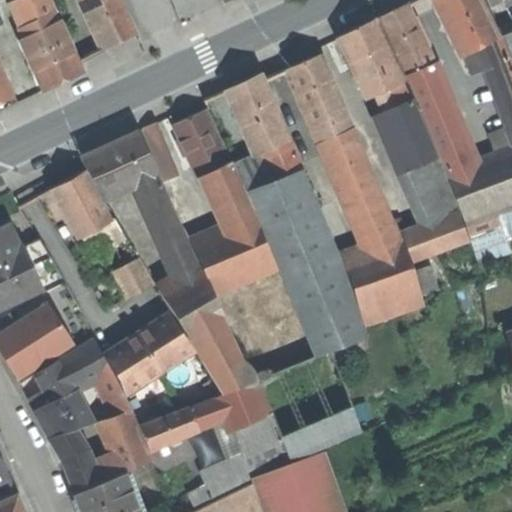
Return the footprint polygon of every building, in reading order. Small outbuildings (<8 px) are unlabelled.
[(14,0),(10,2),(25,38),(61,22),(57,11),(56,11),(50,0),(14,0)] [(83,0),(106,50),(121,43),(137,35),(121,0),(83,0)] [(436,0),(464,55),(483,46),(499,37),(480,0),(436,0)] [(511,0),(488,0),(491,6),(504,0),(508,8),(511,6),(511,0)] [(380,17),(407,75),(428,65),(435,62),(408,4),(393,11),(380,17)] [(356,29),(343,35),(370,96),(383,91),(403,82),(375,20),(356,29)] [(22,39),(45,89),(64,80),(83,71),(61,22),(25,38),(22,39)] [(511,65),(501,37),(499,37),(483,46),(511,123),(511,65)] [(323,140),(329,138),(352,128),(321,55),(303,62),(288,68),(313,127),(323,140)] [(0,101),(13,96),(0,64),(0,101)] [(407,75),(449,171),(470,163),(428,65),(407,75)] [(246,81),(230,88),(259,154),(269,150),(291,140),(262,74),(246,81)] [(410,96),(403,82),(383,91),(389,105),(410,96)] [(16,95),(13,96),(0,101),(0,111),(2,110),(19,103),(16,95)] [(451,188),(410,96),(389,105),(382,109),(423,201),(451,188)] [(187,117),(174,123),(199,176),(211,170),(230,161),(205,109),(187,117)] [(143,128),(164,172),(174,167),(154,124),(143,128)] [(329,138),(375,247),(401,239),(353,127),(352,128),(329,138)] [(109,144),(82,157),(101,196),(135,179),(156,169),(158,168),(139,130),(109,144)] [(299,159),(291,140),(269,150),(277,168),(299,159)] [(511,206),(511,147),(470,163),(449,171),(468,223),(511,206)] [(231,161),(230,161),(211,170),(234,226),(256,217),(231,161)] [(199,264),(156,169),(135,179),(180,275),(199,264)] [(303,169),(248,191),(314,357),(260,379),(273,412),(284,439),(293,462),(363,433),(331,351),(370,336),(303,169)] [(68,178),(55,185),(83,235),(111,219),(83,170),(68,178)] [(60,217),(68,213),(55,188),(47,192),(60,217)] [(115,216),(111,219),(83,235),(95,251),(125,234),(115,216)] [(277,268),(256,217),(234,226),(201,240),(194,242),(202,262),(215,294),(277,268)] [(407,237),(415,260),(470,240),(462,217),(407,237)] [(0,228),(0,305),(38,288),(39,290),(41,290),(31,267),(36,265),(27,245),(18,250),(7,225),(0,228)] [(192,243),(194,242),(201,240),(196,228),(187,232),(192,243)] [(27,245),(41,261),(49,257),(39,238),(27,245)] [(375,247),(343,258),(365,323),(382,317),(379,310),(422,295),(403,238),(401,239),(375,247)] [(137,259),(114,271),(128,297),(151,285),(137,259)] [(202,262),(199,264),(180,275),(157,289),(172,313),(193,346),(229,325),(215,294),(202,262)] [(57,298),(0,329),(0,337),(21,376),(82,343),(57,298)] [(106,354),(127,391),(195,349),(193,346),(172,313),(152,325),(124,343),(106,354)] [(93,336),(59,358),(69,378),(73,386),(102,376),(114,371),(93,336)] [(40,370),(49,389),(69,378),(59,358),(40,370)] [(119,383),(114,371),(102,376),(107,388),(119,383)] [(37,414),(46,431),(82,413),(89,409),(78,389),(75,391),(73,386),(69,378),(49,389),(29,399),(37,414)] [(227,418),(233,429),(268,414),(253,380),(218,394),(227,418)] [(199,429),(227,418),(218,394),(190,406),(199,429)] [(152,449),(199,429),(190,406),(142,425),(152,449)] [(111,454),(119,473),(153,459),(132,408),(98,422),(111,454)] [(233,429),(243,455),(245,454),(246,456),(284,439),(273,412),(268,414),(233,429)] [(46,431),(50,438),(75,429),(88,424),(82,413),(46,431)] [(120,475),(119,473),(101,481),(94,461),(89,449),(75,429),(50,438),(63,458),(68,472),(76,493),(120,475)] [(284,439),(246,456),(256,479),(293,462),(284,439)] [(0,481),(10,477),(0,456),(0,454),(0,481)] [(101,481),(119,473),(111,454),(94,461),(101,481)] [(243,455),(231,461),(241,485),(256,479),(246,456),(245,454),(243,455)] [(336,511),(315,455),(264,478),(274,503),(276,511),(336,511)] [(231,461),(216,467),(226,491),(241,485),(231,461)] [(207,484),(213,497),(226,491),(216,467),(202,473),(207,484)] [(76,493),(83,510),(133,490),(125,473),(120,475),(76,493)] [(255,511),(274,503),(264,478),(194,511),(255,511)] [(193,505),(213,497),(207,484),(188,492),(193,505)] [(83,511),(141,511),(133,490),(83,510),(83,511)] [(24,511),(18,497),(0,504),(0,511),(24,511)]
